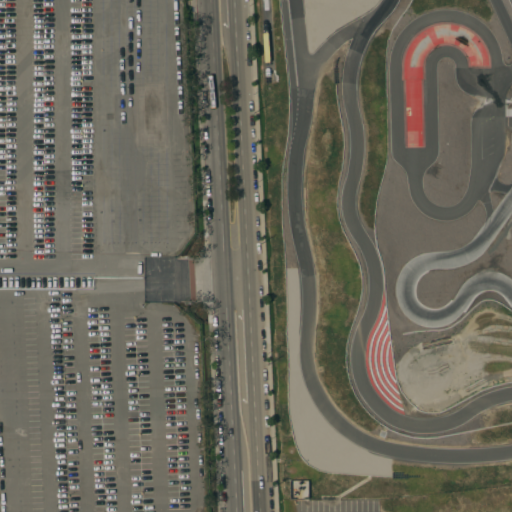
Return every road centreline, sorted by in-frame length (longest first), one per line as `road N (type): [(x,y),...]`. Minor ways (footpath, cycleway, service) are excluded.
road 1 (primary): [(209,0),(234,470)]
road 2 (primary): [(248,274),(235,26)]
road 3 (primary): [(253,402),(248,274)]
